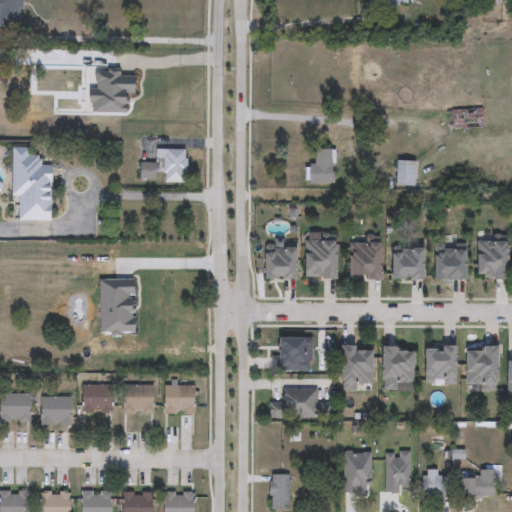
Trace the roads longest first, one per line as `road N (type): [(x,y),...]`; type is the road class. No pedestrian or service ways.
road 1 (secondary): [(241,511),(244,0)]
road 2 (secondary): [(217,0),(218,511)]
road 3 (residential): [(511,312),(218,311)]
road 4 (residential): [(0,457),(219,460)]
